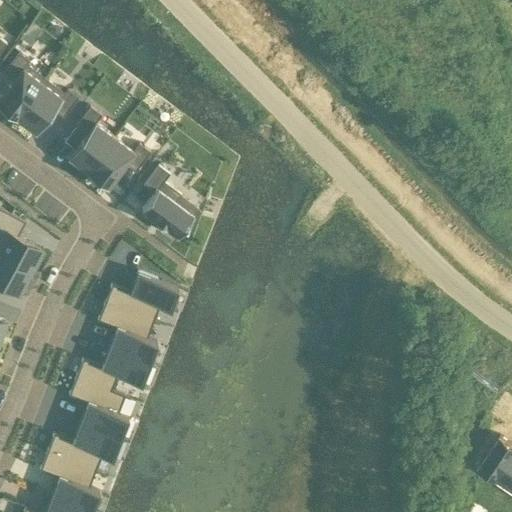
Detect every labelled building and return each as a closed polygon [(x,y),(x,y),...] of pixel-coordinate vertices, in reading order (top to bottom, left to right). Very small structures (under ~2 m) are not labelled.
[(32,33),(25,28),(19,36),(26,42),(32,33)] [(12,78),(0,94),(0,106),(15,118),(16,117),(15,116),(44,77),(26,63),(29,59),(17,51),(2,71),(12,78)] [(44,77),(15,116),(16,117),(35,131),(52,109),(62,116),(78,96),(66,87),(63,91),(44,77)] [(84,132),(67,155),(86,170),(87,170),(113,135),(95,121),(101,113),(89,105),(74,125),(84,132)] [(86,170),(85,171),(106,186),(124,162),(135,170),(150,150),(138,142),(132,149),(113,135),(87,170),(86,170)] [(153,191),(141,207),(152,216),(151,217),(164,227),(165,226),(177,235),(193,214),(192,213),(175,200),(180,194),(181,193),(163,180),(169,172),(158,164),(143,184),(153,191)] [(0,253),(29,269),(41,247),(17,234),(24,220),(0,207),(0,253)] [(0,281),(17,291),(29,269),(0,253),(0,281)] [(110,282),(103,300),(158,321),(153,319),(159,303),(169,307),(169,305),(166,304),(173,285),(176,286),(177,285),(137,269),(129,289),(110,282)] [(103,300),(96,318),(115,326),(108,345),(148,360),(148,358),(145,357),(152,340),(155,341),(156,339),(146,336),(152,320),(157,322),(158,321),(103,300)] [(81,356),(74,375),(110,389),(110,388),(116,372),(140,381),(140,380),(137,378),(143,361),(147,362),(148,360),(108,345),(100,364),(81,356)] [(74,375),(67,393),(86,400),(79,419),(119,435),(120,433),(116,432),(123,414),(126,416),(127,414),(117,410),(123,395),(128,397),(129,395),(110,388),(110,389),(74,375)] [(53,431),(45,449),(100,470),(95,468),(101,452),(111,456),(111,454),(108,453),(114,436),(118,437),(119,435),(79,419),(71,438),(53,431)] [(511,442),(501,435),(480,466),(497,478),(511,454),(511,442)] [(45,449),(38,468),(57,475),(50,494),(90,509),(91,508),(87,506),(94,489),(97,490),(98,489),(88,485),(94,469),(99,471),(100,470),(45,449)] [(511,454),(497,478),(511,487),(511,454)] [(39,511),(24,506),(21,511),(84,511),(85,510),(89,511),(90,509),(50,494),(42,511),(39,511)]
